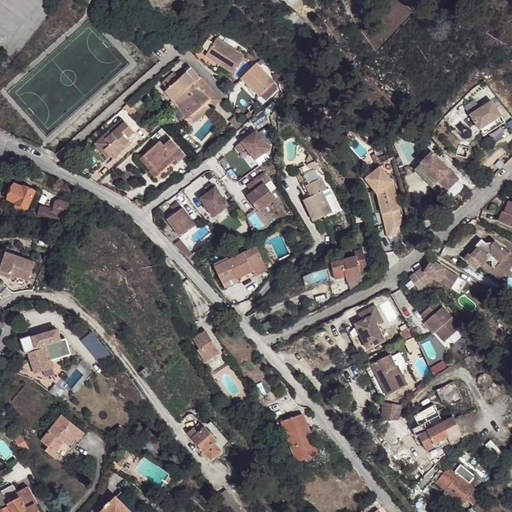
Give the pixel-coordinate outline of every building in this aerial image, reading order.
[(216,36),(207,49),(220,58),(217,62),(230,72),(242,56),(216,36)] [(220,58),(207,49),(204,53),(217,62),(220,58)] [(257,96),(271,82),(253,64),(238,78),(257,96)] [(201,76),(193,66),(179,78),(174,72),(162,82),(167,88),(165,90),(172,99),(201,76)] [(207,95),(212,90),(201,76),(172,99),(187,117),(209,99),(207,95)] [(275,85),(271,82),(257,96),(260,100),(275,85)] [(215,106),(221,102),(212,90),(207,95),(209,99),(215,106)] [(470,110),(485,131),(506,115),(491,95),(470,110)] [(193,124),(215,106),(209,99),(187,117),(193,124)] [(129,101),(125,105),(133,114),(137,110),(129,101)] [(506,115),(485,131),(490,137),(511,121),(506,115)] [(105,139),(125,122),(123,119),(94,143),(108,159),(111,156),(105,149),(110,144),(105,139)] [(135,133),(125,122),(105,139),(110,144),(105,149),(111,156),(113,159),(132,143),(128,138),(135,133)] [(255,129),(234,145),(239,151),(245,147),(254,158),(269,146),(255,129)] [(456,138),(453,149),(464,153),(467,142),(456,138)] [(171,140),(165,146),(176,159),(179,163),(185,157),(171,140)] [(176,159),(165,146),(160,141),(144,155),(160,173),(176,159)] [(431,152),(420,163),(438,181),(446,190),(458,179),(431,152)] [(160,173),(144,155),(140,159),(156,176),(160,173)] [(377,163),(362,175),(374,189),(382,224),(396,221),(398,215),(390,177),(377,163)] [(420,163),(413,169),(431,188),(438,181),(420,163)] [(264,171),(247,184),(251,189),(252,191),(247,194),(258,209),(275,196),(265,182),(269,178),(264,171)] [(321,175),(306,182),(311,193),(307,194),(303,196),(313,219),(331,210),(322,189),(326,187),(321,175)] [(311,193),(306,182),(305,178),(300,180),(307,194),(311,193)] [(207,191),(199,198),(213,215),(228,203),(210,182),(203,188),(207,191)] [(20,204),(26,207),(27,208),(35,190),(24,185),(24,186),(15,183),(15,184),(8,183),(4,192),(9,197),(9,198),(17,202),(16,203),(20,204)] [(64,214),(65,215),(70,204),(59,201),(56,202),(53,210),(41,206),(37,216),(60,223),(64,214)] [(176,202),(170,207),(175,213),(166,219),(181,237),(195,224),(176,202)] [(23,213),(26,207),(20,204),(16,212),(23,213)] [(511,212),(511,214),(507,212),(505,211),(501,221),(511,225),(511,212)] [(382,224),(384,234),(393,232),(396,221),(382,224)] [(505,274),(511,273),(511,272),(511,256),(511,255),(511,253),(511,251),(498,241),(494,245),(489,246),(489,243),(485,240),(479,247),(480,248),(474,256),(473,254),(467,260),(479,270),(484,265),(486,266),(491,262),(495,261),(496,266),(505,274)] [(355,249),(331,257),(335,274),(361,266),(361,265),(368,263),(362,242),(353,244),(355,249)] [(252,269),(265,263),(256,244),(228,258),(213,265),(224,287),(239,279),(237,276),(252,269)] [(12,274),(16,276),(29,280),(36,262),(6,251),(0,268),(0,273),(11,278),(12,274)] [(335,274),(331,257),(325,258),(331,279),(363,271),(361,266),(335,274)] [(421,262),(406,273),(415,286),(431,275),(448,286),(456,273),(429,257),(423,265),(421,262)] [(505,281),(511,273),(505,274),(496,266),(495,261),(491,262),(486,266),(505,281)] [(267,267),(265,263),(252,269),(254,273),(267,267)] [(372,302),(365,306),(375,321),(381,317),(372,302)] [(440,305),(423,318),(429,325),(426,328),(431,334),(433,332),(437,337),(435,339),(443,349),(462,334),(440,305)] [(375,321),(365,306),(355,312),(359,319),(353,322),(367,346),(384,336),(375,321)] [(367,346),(353,322),(344,327),(359,352),(367,346)] [(52,356),(59,354),(58,351),(65,349),(58,328),(34,336),(33,334),(22,338),(26,353),(29,352),(35,370),(54,365),(52,356)] [(222,353),(208,331),(195,338),(201,349),(199,350),(207,362),(222,353)] [(387,353),(362,366),(370,380),(375,378),(383,393),(403,382),(394,364),(393,364),(387,353)] [(84,362),(62,377),(72,391),(94,376),(84,362)] [(377,396),(383,393),(375,378),(370,380),(377,396)] [(382,400),(380,415),(398,418),(400,403),(382,400)] [(432,415),(430,412),(428,407),(416,414),(420,421),(432,415)] [(437,413),(432,415),(420,421),(414,424),(417,431),(440,420),(439,416),(437,413)] [(316,442),(314,436),(305,414),(284,423),(300,462),(321,454),(316,442)] [(446,417),(440,420),(448,434),(451,432),(453,437),(454,437),(457,435),(459,434),(457,430),(451,414),(446,417)] [(43,441),(49,446),(57,452),(65,442),(69,445),(81,429),(64,415),(43,441)] [(440,420),(417,431),(425,446),(433,442),(446,435),(448,434),(440,420)] [(200,423),(195,427),(199,432),(204,427),(200,423)] [(206,425),(204,427),(199,432),(193,437),(205,451),(205,450),(215,442),(218,439),(206,425)] [(199,432),(195,427),(188,433),(193,437),(199,432)] [(57,452),(49,446),(47,450),(58,459),(62,453),(64,451),(66,453),(68,454),(86,432),(81,429),(69,445),(65,442),(57,452)] [(15,437),(23,451),(29,447),(22,434),(17,436),(15,437)] [(435,447),(445,442),(448,440),(446,435),(433,442),(435,447)] [(222,449),(215,442),(205,450),(212,458),(222,449)] [(429,450),(433,448),(435,447),(433,442),(425,446),(429,450)] [(433,448),(439,461),(449,455),(451,453),(445,442),(435,447),(433,448)] [(116,461),(120,465),(130,453),(131,454),(135,449),(128,447),(116,461)] [(433,486),(466,510),(470,503),(479,490),(448,468),(433,486)] [(0,511),(41,511),(36,502),(37,501),(29,486),(18,492),(14,484),(0,490),(0,511)] [(121,489),(116,494),(133,511),(142,511),(143,511),(121,489)] [(228,492),(217,498),(225,511),(232,511),(238,508),(228,492)] [(133,511),(116,494),(110,500),(108,499),(104,504),(105,505),(98,511),(133,511)]
